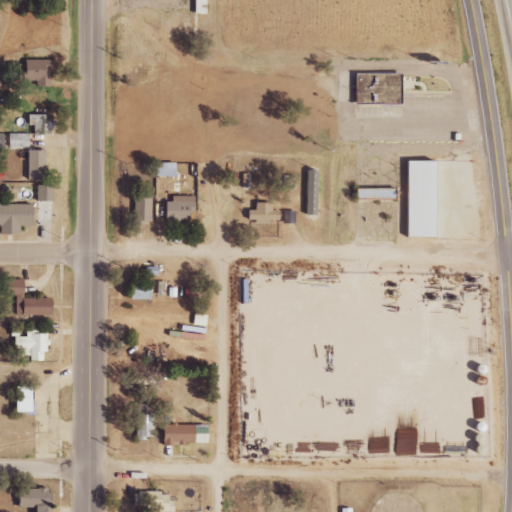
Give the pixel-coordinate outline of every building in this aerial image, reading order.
[(203,0),(203,19),(215,19),(215,0),(203,0)] [(33,64),(34,75),(26,75),(27,83),(46,82),(46,88),(60,88),(60,63),(33,64)] [(363,75),(363,105),(409,105),(409,75),(363,75)] [(37,117),(37,128),(42,127),(42,138),(61,137),(61,116),(37,117)] [(0,136),(0,151),(13,151),(13,136),(0,136)] [(18,136),(18,149),(37,149),(38,136),(18,136)] [(36,153),(37,181),(55,180),(55,153),(36,153)] [(415,161),(416,240),(445,240),(444,161),(415,161)] [(152,176),(173,176),(173,162),(152,163),(152,176)] [(164,165),(164,179),(185,179),(185,165),(164,165)] [(250,176),(251,190),(258,190),(258,176),(250,176)] [(290,178),(290,191),(304,191),(304,177),(290,178)] [(45,187),(45,203),(62,203),(62,187),(45,187)] [(364,190),(364,200),(404,200),(404,189),(364,190)] [(148,197),(131,196),(130,219),(148,220),(148,197)] [(174,202),(161,202),(161,221),(187,221),(187,212),(190,212),(190,196),(174,196),(174,202)] [(142,199),(142,227),(156,227),(156,223),(161,223),(161,198),(142,199)] [(187,199),(187,205),(175,205),(175,219),(182,219),(182,223),(193,223),(193,220),(207,220),(207,206),(203,206),(203,198),(187,199)] [(244,223),(266,223),(266,220),(274,220),(275,210),(268,210),(269,203),(252,202),(252,210),(244,210),(244,223)] [(264,205),(264,213),(257,213),(257,224),(263,224),(263,230),(277,230),(277,225),(286,225),(286,213),(280,213),(280,205),(264,205)] [(0,206),(0,226),(8,226),(9,236),(28,236),(28,228),(40,227),(40,206),(0,206)] [(13,281),(12,297),(25,297),(25,317),(61,317),(61,300),(33,300),(33,281),(13,281)] [(127,300),(146,299),(146,281),(127,282),(127,300)] [(15,336),(15,348),(31,348),(31,360),(47,361),(47,333),(27,333),(27,337),(15,336)] [(24,386),(24,413),(43,413),(42,386),(24,386)] [(150,414),(133,414),(132,439),(150,439),(150,414)] [(159,445),(203,444),(202,424),(158,425),(159,445)] [(21,489),(22,508),(35,508),(34,511),(49,511),(49,488),(21,489)] [(131,492),(131,511),(167,511),(168,493),(131,492)]
